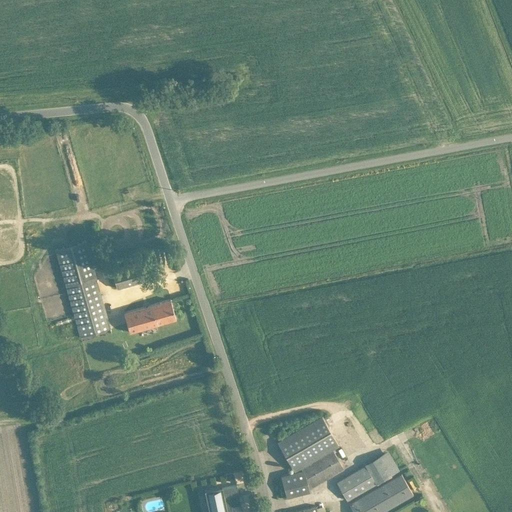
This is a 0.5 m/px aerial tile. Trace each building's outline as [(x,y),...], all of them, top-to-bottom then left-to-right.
[(170,93),(164,95),(166,102),(172,100),(170,93)] [(86,240),(53,249),(76,333),(109,326),(86,240)] [(112,272),(116,288),(155,277),(151,261),(112,272)] [(129,333),(177,320),(171,297),(123,310),(129,333)] [(318,411),(276,438),(293,462),(292,463),(276,473),(287,490),(299,483),(300,485),(339,460),(327,441),(335,437),(318,411)] [(368,511),(411,486),(386,445),(336,475),(346,491),(371,477),(374,483),(348,498),(356,511),(368,511)] [(225,511),(241,508),(235,484),(220,487),(225,511)] [(216,487),(203,489),(207,511),(213,511),(221,511),(216,487)]
